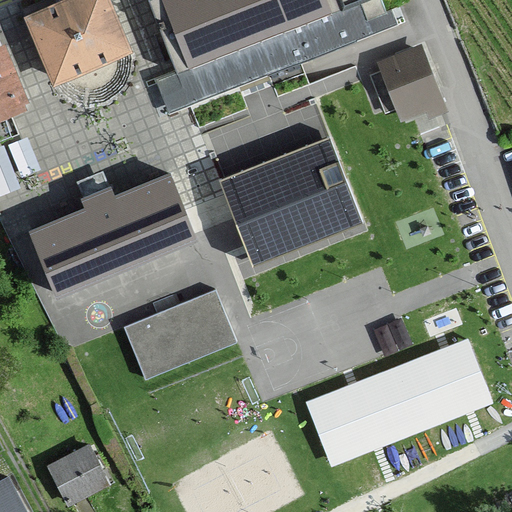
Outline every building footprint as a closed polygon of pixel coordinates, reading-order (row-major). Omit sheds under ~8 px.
[(109,0),(67,0),(24,18),(53,89),(132,56),(109,0)] [(373,0),(159,0),(149,4),(177,74),(153,84),(167,116),(385,27),(373,0)] [(5,46),(0,47),(0,120),(31,108),(5,46)] [(419,46),(376,63),(399,123),(442,107),(419,46)] [(328,127),(220,171),(253,253),(362,209),(328,127)] [(29,136),(13,142),(24,170),(39,164),(29,136)] [(20,185),(7,149),(0,151),(0,188),(1,192),(20,185)] [(171,173),(30,231),(58,299),(199,241),(171,173)] [(86,194),(108,189),(105,174),(82,179),(86,194)] [(215,292),(123,327),(143,378),(234,343),(215,292)] [(464,343),(314,404),(338,463),(488,402),(464,343)] [(86,444),(45,467),(68,508),(109,485),(86,444)] [(27,511),(8,476),(0,480),(0,511),(27,511)]
